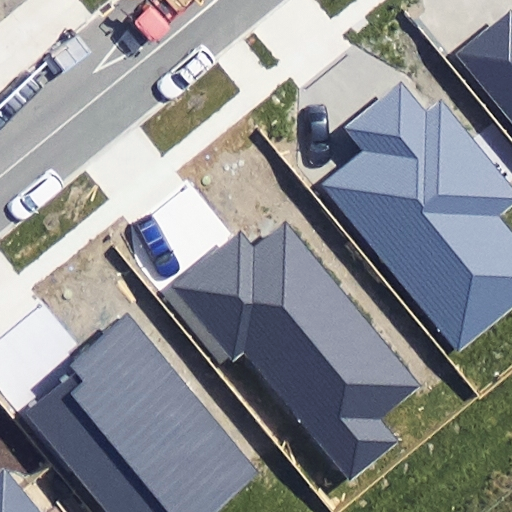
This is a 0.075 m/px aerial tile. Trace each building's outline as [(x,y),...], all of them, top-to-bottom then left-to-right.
[(511,12),(510,10),(457,55),(511,118),(511,12)] [(511,202),(511,191),(440,102),(425,113),(399,81),(342,126),(363,153),(322,185),(453,349),(511,302),(511,236),(495,216),(511,202)] [(243,229),(171,288),(231,361),(246,349),(351,478),(395,443),(374,418),(417,384),(285,222),(256,246),(243,229)] [(23,418),(101,511),(214,511),(263,472),(130,313),(68,364),(76,374),(23,418)] [(0,472),(0,511),(39,511),(4,470),(0,472)]
